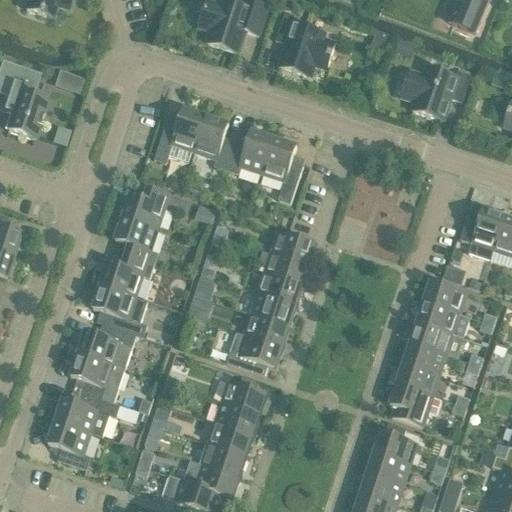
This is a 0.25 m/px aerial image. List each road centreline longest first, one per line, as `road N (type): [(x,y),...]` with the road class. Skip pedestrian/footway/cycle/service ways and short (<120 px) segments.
road 1 (residential): [(0,485),(94,208)]
road 2 (residential): [(360,132),(146,62)]
road 3 (residential): [(67,200),(0,411)]
road 4 (residential): [(94,208),(146,62)]
road 5 (residential): [(123,63),(108,80),(67,200)]
road 6 (residential): [(324,247),(360,132)]
